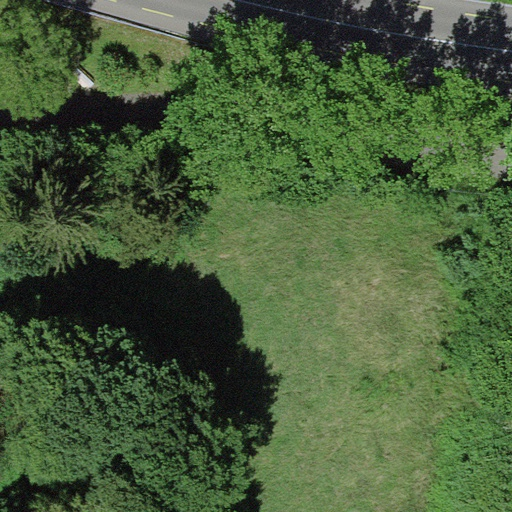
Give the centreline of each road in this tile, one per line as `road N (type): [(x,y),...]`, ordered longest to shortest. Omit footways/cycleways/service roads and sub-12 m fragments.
road 1 (track): [(511,159),(115,108),(0,113)]
road 2 (secondary): [(228,0),(418,43),(511,52)]
